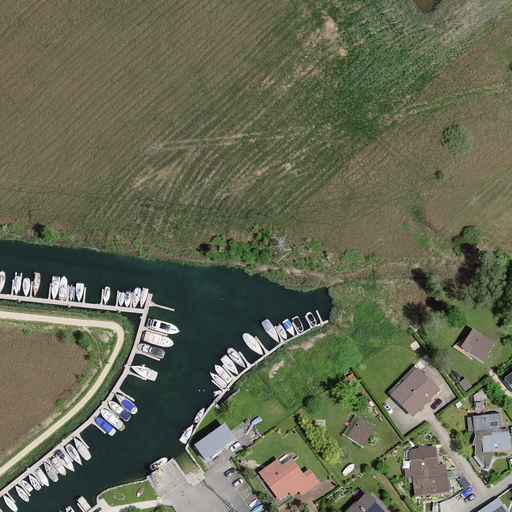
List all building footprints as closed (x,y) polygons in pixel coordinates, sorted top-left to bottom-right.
[(494,346),(468,330),(457,347),(483,363),(494,346)] [(439,390),(416,368),(389,396),(412,419),(439,390)] [(500,412),(473,414),(475,435),(501,432),(500,412)] [(373,429),(356,418),(343,437),(360,448),(373,429)] [(236,441),(225,426),(195,447),(206,463),(236,441)] [(510,433),(483,435),(485,455),(511,453),(510,433)] [(435,447),(408,450),(412,490),(418,489),(419,496),(448,493),(444,458),(436,459),(435,447)] [(285,453),(257,473),(277,500),(297,485),(303,494),(318,483),(307,469),(300,474),(285,453)] [(384,511),(367,494),(349,511),(384,511)] [(506,511),(497,498),(476,511),(506,511)]
